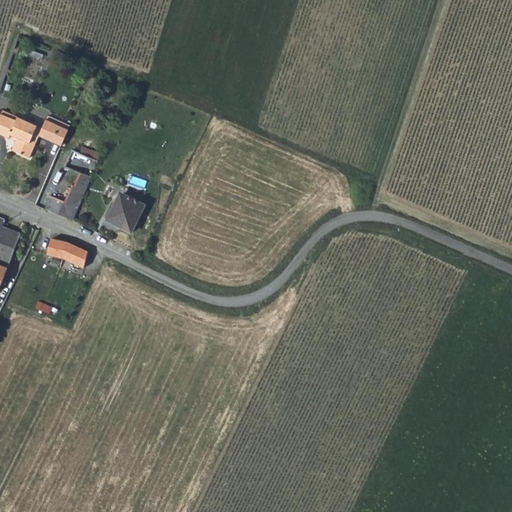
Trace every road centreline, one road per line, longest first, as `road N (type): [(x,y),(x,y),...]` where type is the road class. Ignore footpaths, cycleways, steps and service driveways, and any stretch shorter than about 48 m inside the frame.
road 1 (unclassified): [(0,198),(217,301),(274,287),(319,233),(354,216),(393,220),(511,270)]
road 2 (track): [(441,0),(372,217)]
